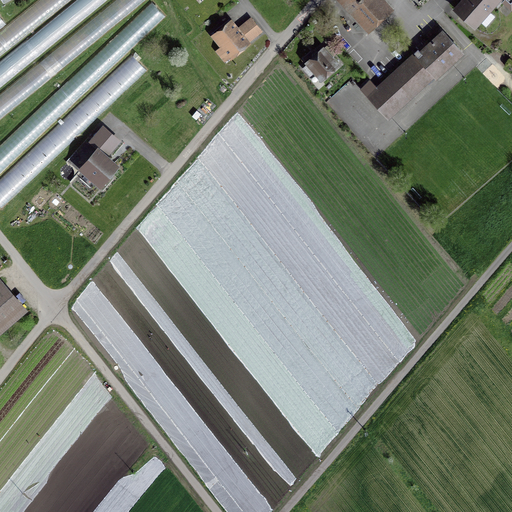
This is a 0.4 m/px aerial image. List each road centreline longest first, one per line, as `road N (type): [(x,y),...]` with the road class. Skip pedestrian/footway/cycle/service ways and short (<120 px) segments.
road 1 (track): [(279,45),(0,390)]
road 2 (track): [(511,248),(283,511)]
road 3 (track): [(211,511),(0,238)]
